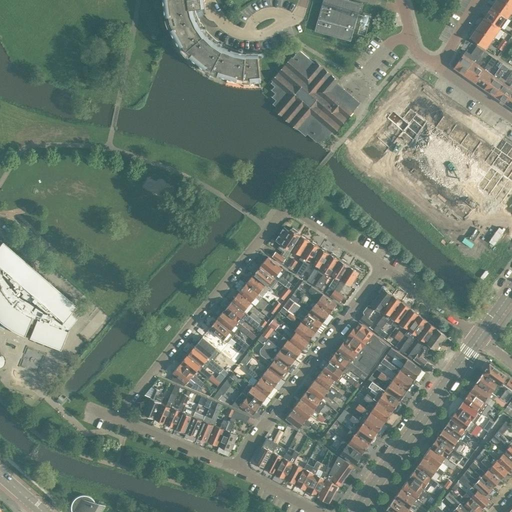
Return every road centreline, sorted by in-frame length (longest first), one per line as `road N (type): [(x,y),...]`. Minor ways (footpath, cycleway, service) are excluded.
road 1 (residential): [(233,465),(119,416),(285,204),(381,263)]
road 2 (tertiary): [(353,511),(507,290)]
road 3 (residential): [(381,263),(233,465)]
